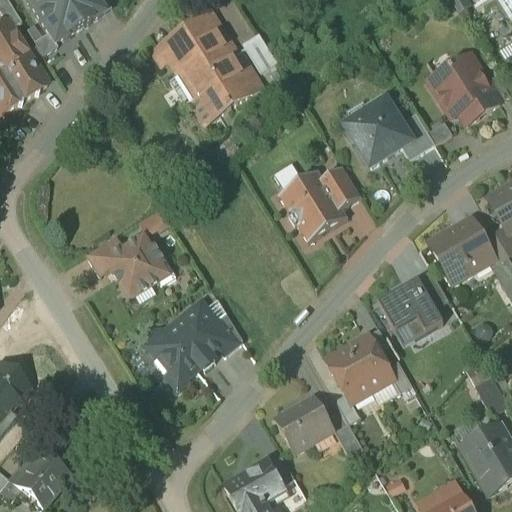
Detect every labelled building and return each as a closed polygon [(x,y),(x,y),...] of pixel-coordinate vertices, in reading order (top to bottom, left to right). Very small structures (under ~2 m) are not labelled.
[(21,28),(3,0),(0,0),(0,19),(5,27),(6,26),(11,34),(21,28)] [(90,0),(25,0),(52,43),(99,14),(90,0)] [(463,0),(458,0),(450,5),(459,18),(470,11),(463,0)] [(241,79),(227,56),(222,48),(224,46),(209,23),(154,57),(162,69),(173,62),(184,80),(192,75),(206,97),(191,107),(205,129),(228,115),(228,116),(232,114),(231,113),(262,93),(250,73),(241,79)] [(0,119),(1,120),(18,110),(21,111),(22,107),(34,100),(38,101),(39,97),(47,92),(11,34),(6,26),(5,27),(0,29),(0,119)] [(283,72),(266,45),(247,57),(264,84),(283,72)] [(468,63),(432,85),(441,100),(439,101),(446,113),(449,112),(456,123),(461,119),(468,131),(500,111),(500,109),(498,111),(484,90),(468,63)] [(498,81),(484,90),(498,111),(500,109),(511,102),(498,81)] [(411,138),(393,106),(345,133),(371,179),(411,156),(416,166),(435,155),(421,132),(411,138)] [(445,129),(428,139),(436,151),(452,140),(445,129)] [(362,204),(343,173),(340,175),(337,169),(328,175),(331,180),(321,187),(340,217),(362,204)] [(319,176),(278,202),(279,203),(283,201),(293,217),(288,220),(296,232),(300,229),(310,245),(307,247),(308,249),(349,224),(348,222),(344,224),(340,217),(321,187),(317,180),(320,178),(319,176)] [(511,191),(489,206),(508,238),(511,236),(511,191)] [(473,226),(430,251),(452,289),(495,264),(473,226)] [(153,251),(146,240),(123,253),(103,266),(110,278),(129,308),(161,289),(162,292),(176,283),(155,250),(153,251)] [(117,243),(87,262),(100,284),(110,278),(103,266),(123,253),(117,243)] [(511,269),(508,263),(492,273),(508,300),(511,298),(511,269)] [(431,278),(417,286),(436,317),(450,309),(431,278)] [(436,317),(417,286),(378,309),(395,339),(417,326),(426,340),(443,330),(436,317)] [(202,310),(167,338),(153,336),(151,356),(158,366),(155,369),(165,381),(172,376),(178,384),(187,385),(221,358),(225,363),(242,350),(241,348),(243,346),(227,321),(217,329),(209,319),(202,310)] [(220,310),(209,319),(217,329),(227,321),(220,310)] [(395,386),(369,342),(347,354),(373,398),(395,386)] [(373,398),(347,354),(326,367),(346,401),(351,411),(352,410),(373,398)] [(12,384),(0,373),(0,427),(27,396),(24,394),(27,390),(15,380),(12,384)] [(511,414),(496,384),(478,394),(495,425),(511,416),(511,414)] [(351,411),(346,401),(335,407),(349,431),(361,425),(352,410),(351,411)] [(314,402),(274,425),(295,462),(335,439),(335,438),(314,402)] [(349,431),(335,438),(335,439),(350,464),(364,457),(349,431)] [(511,452),(500,432),(462,453),(490,502),(511,489),(511,452)] [(44,459),(25,481),(21,477),(10,489),(9,490),(10,491),(34,511),(46,511),(72,482),(44,459)] [(295,486),(282,463),(271,470),(284,493),(295,486)] [(268,466),(224,491),(236,511),(267,511),(287,500),(284,493),(271,470),(268,466)] [(0,481),(0,503),(10,491),(9,490),(10,489),(0,481)] [(467,511),(455,490),(438,500),(444,510),(440,511),(467,511)]
